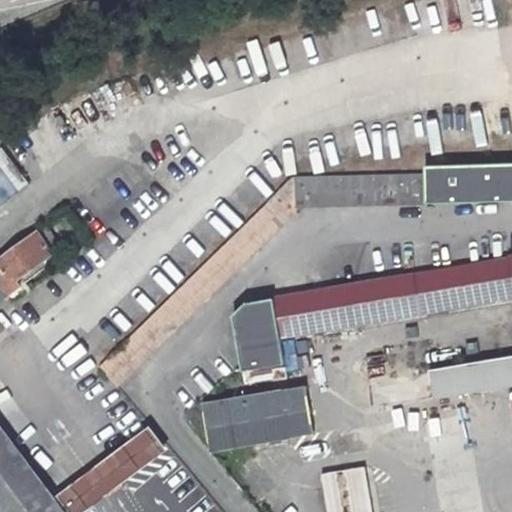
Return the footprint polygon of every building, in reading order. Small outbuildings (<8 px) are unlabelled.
[(425,172),(293,176),(265,203),(99,365),(115,384),(292,212),(292,207),(511,201),(511,256),(243,302),(229,314),(238,369),(281,363),(277,335),(511,295),(511,162),(425,167),(425,172)] [(0,204),(10,196),(0,183),(0,204)] [(0,286),(44,255),(49,251),(36,232),(14,248),(4,235),(0,238),(0,286)] [(44,255),(0,286),(0,287),(7,296),(50,264),(44,255)] [(511,357),(429,371),(434,397),(511,384),(511,357)] [(208,448),(234,444),(311,432),(304,385),(201,400),(208,448)] [(0,510),(1,511),(66,511),(54,495),(0,423),(0,510)] [(79,511),(166,446),(148,423),(54,495),(66,511),(79,511)] [(367,511),(361,467),(319,474),(324,511),(367,511)]
